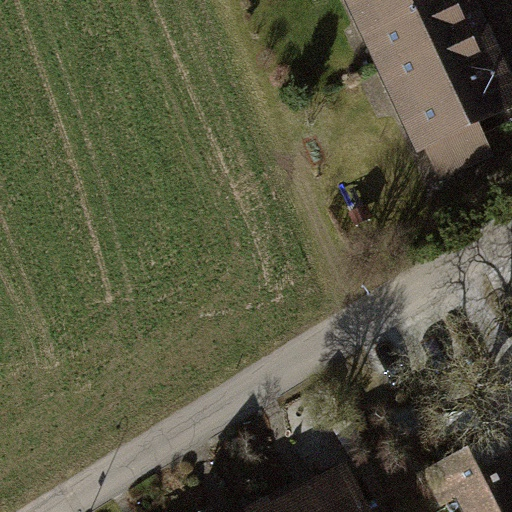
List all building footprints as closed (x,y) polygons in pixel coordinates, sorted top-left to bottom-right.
[(351,0),(389,79),(482,35),(464,0),(351,0)] [(511,127),(511,99),(482,35),(389,79),(441,189),(500,161),(489,138),(511,127)] [(511,511),(511,471),(495,439),(430,472),(450,511),(511,511)] [(362,511),(336,462),(262,501),(268,511),(362,511)] [(205,497),(186,507),(188,511),(268,511),(262,501),(254,485),(211,508),(205,497)]
